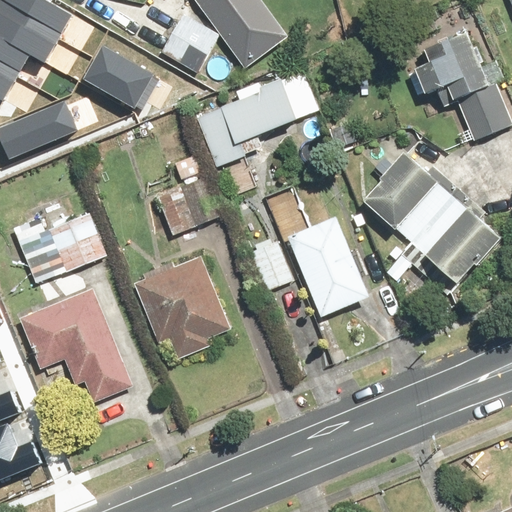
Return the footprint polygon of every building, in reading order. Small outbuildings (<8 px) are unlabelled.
[(0,0),(0,92),(12,100),(38,57),(49,64),(79,14),(54,0),(1,0),(1,1),(0,0)] [(268,0),(205,0),(255,73),(298,44),(268,0)] [(511,121),(511,103),(477,14),(414,39),(437,96),(458,88),(477,135),(511,121)] [(215,36),(186,16),(162,49),(192,69),(215,36)] [(101,47),(84,77),(149,115),(167,84),(101,47)] [(311,65),(201,109),(224,166),(275,145),(271,134),(330,111),(311,65)] [(0,131),(0,132),(9,160),(83,136),(74,107),(0,131)] [(511,225),(415,146),(370,201),(467,280),(511,225)] [(173,166),(182,182),(205,171),(197,154),(173,166)] [(157,202),(174,237),(224,213),(208,178),(157,202)] [(95,202),(19,228),(38,282),(114,256),(95,202)] [(386,292),(351,207),(295,230),(330,315),(386,292)] [(282,239),(251,254),(270,294),(301,280),(282,239)] [(213,245),(137,274),(169,358),(245,330),(213,245)] [(103,282),(24,315),(46,367),(73,356),(93,402),(145,380),(103,282)] [(0,417),(18,411),(8,387),(0,389),(0,417)] [(14,429),(0,433),(0,482),(46,465),(36,441),(21,447),(14,429)] [(511,511),(511,502),(488,511),(511,511)]
